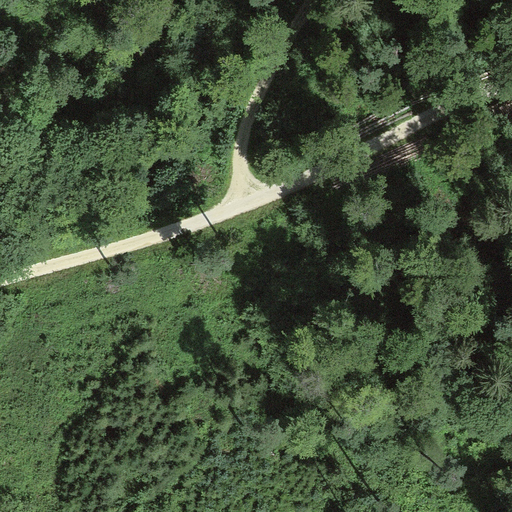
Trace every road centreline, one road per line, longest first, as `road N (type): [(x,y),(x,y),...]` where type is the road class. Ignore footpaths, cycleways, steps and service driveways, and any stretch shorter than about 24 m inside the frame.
road 1 (track): [(511,79),(227,211),(0,284)]
road 2 (track): [(227,211),(238,133),(315,0)]
